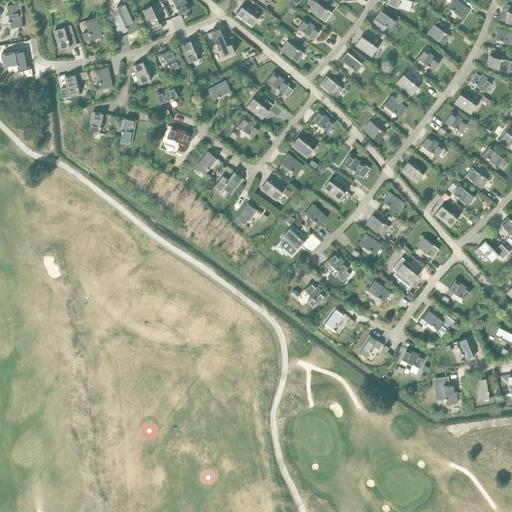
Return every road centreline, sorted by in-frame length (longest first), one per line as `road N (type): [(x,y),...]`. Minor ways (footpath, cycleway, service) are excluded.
road 1 (track): [(303,511),(281,465),(273,420),(284,355),(276,325),(0,124)]
road 2 (residential): [(494,0),(477,46),(387,169)]
road 3 (residential): [(199,123),(228,154),(253,166),(311,88)]
road 4 (residential): [(305,261),(355,214),(387,169)]
